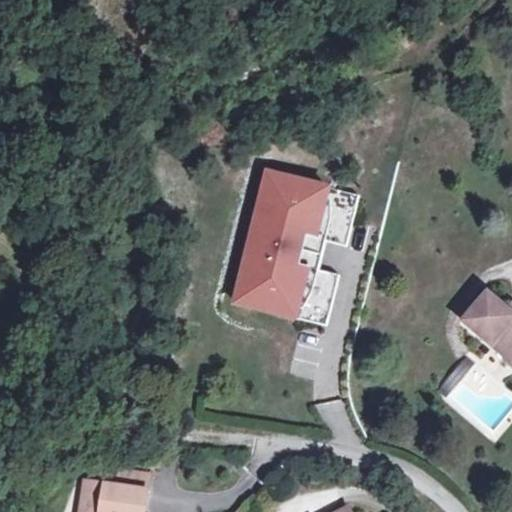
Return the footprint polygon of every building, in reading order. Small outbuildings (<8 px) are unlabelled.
[(347,248),(359,198),(268,175),(256,225),(262,227),(255,256),(248,254),(236,305),(327,328),(340,277),(319,272),(326,243),(347,248)] [(262,227),(256,225),(248,254),(255,256),(262,227)] [(511,304),(507,310),(488,294),(466,322),(511,360),(511,304)] [(292,365),(313,372),(324,335),(302,329),(292,365)] [(118,488),(147,493),(150,478),(120,474),(118,488)] [(144,511),(147,493),(118,488),(85,483),(81,511),(144,511)]
